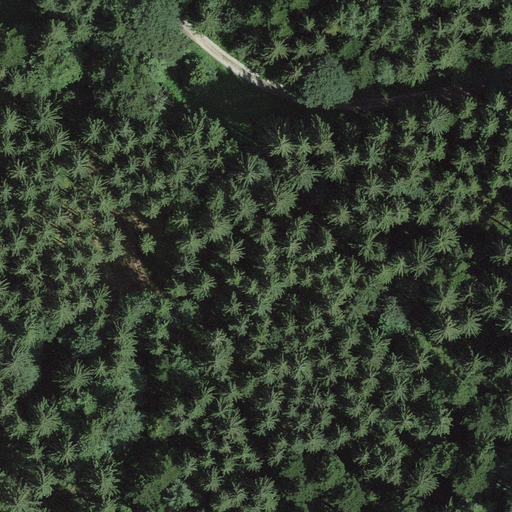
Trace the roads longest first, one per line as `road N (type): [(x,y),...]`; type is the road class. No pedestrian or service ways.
road 1 (track): [(511,74),(405,106),(324,107),(290,99),(220,57),(160,0)]
road 2 (track): [(0,105),(234,110),(290,99)]
